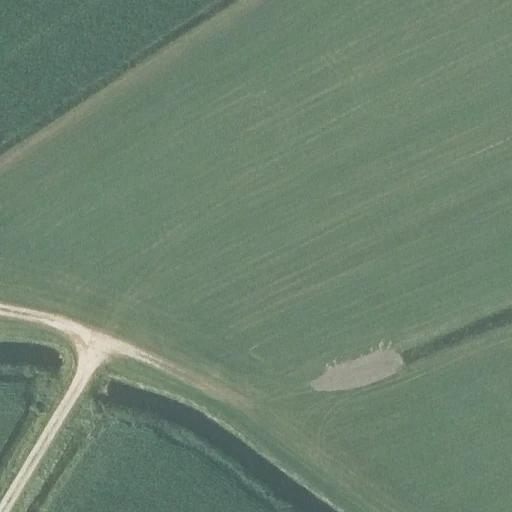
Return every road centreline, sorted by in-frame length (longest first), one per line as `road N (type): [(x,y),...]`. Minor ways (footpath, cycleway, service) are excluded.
road 1 (track): [(0,309),(127,350),(230,399)]
road 2 (unclassified): [(1,511),(97,339)]
